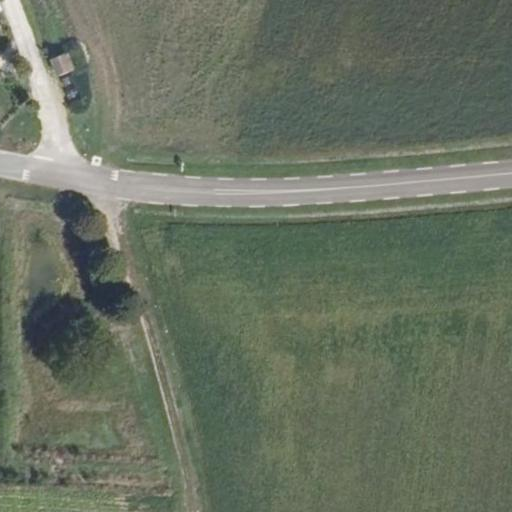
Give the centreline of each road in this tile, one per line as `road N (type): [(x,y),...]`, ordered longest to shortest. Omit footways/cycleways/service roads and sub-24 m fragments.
road 1 (track): [(192,511),(115,239),(85,182),(57,152),(14,0)]
road 2 (tertiary): [(0,169),(180,191),(511,171)]
